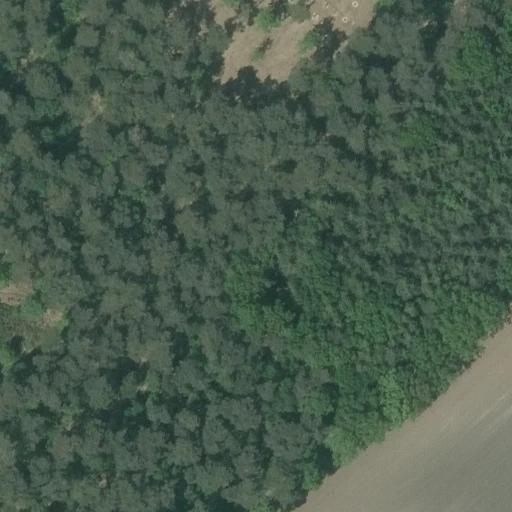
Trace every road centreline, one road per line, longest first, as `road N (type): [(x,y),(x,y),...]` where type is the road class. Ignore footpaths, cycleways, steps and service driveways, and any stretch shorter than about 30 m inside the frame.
road 1 (track): [(251,511),(511,269)]
road 2 (track): [(367,0),(138,228)]
road 3 (track): [(338,430),(138,228)]
road 4 (track): [(138,228),(0,87)]
